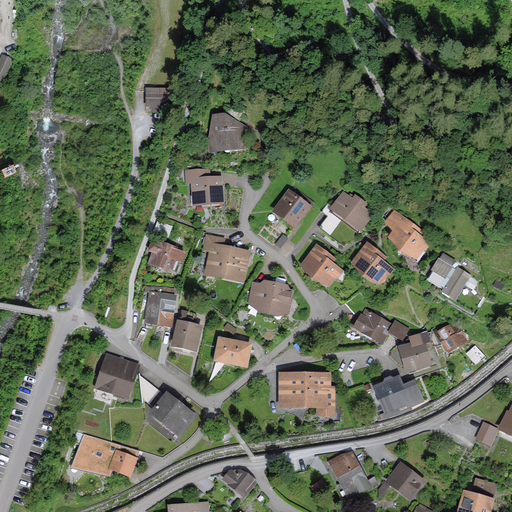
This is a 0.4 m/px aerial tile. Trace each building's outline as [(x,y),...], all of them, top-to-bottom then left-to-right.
[(3,56),(0,62),(0,86),(12,60),(3,56)] [(153,105),(153,112),(170,112),(170,106),(173,106),(173,92),(147,91),(147,105),(153,105)] [(246,110),(232,102),(228,108),(242,117),(246,110)] [(248,139),(247,139),(247,130),(223,116),(223,117),(214,118),(210,139),(209,139),(211,159),(211,157),(220,156),(221,158),(220,148),(233,147),(234,150),(249,148),(248,139)] [(194,182),(195,203),(211,202),(211,199),(221,198),(220,181),(209,182),(207,170),(187,172),(187,183),(194,182)] [(307,208),(312,202),(294,189),(289,195),(288,194),(275,211),(295,226),(308,209),(307,208)] [(335,210),(344,216),(341,220),(355,231),(359,227),(369,214),(362,209),(365,205),(343,189),(339,195),(343,198),(335,210)] [(397,231),(393,237),(400,243),(399,244),(399,247),(409,254),(410,253),(415,257),(421,249),(423,249),(427,244),(417,236),(420,232),(394,214),(389,221),(393,224),(392,225),(392,228),(397,231)] [(168,238),(172,227),(160,222),(156,234),(168,238)] [(279,248),(286,238),(283,235),(275,245),(279,248)] [(205,250),(212,252),(208,273),(233,278),(234,275),(242,277),(246,257),(223,252),(224,249),(222,248),(224,241),(208,238),(205,250)] [(154,253),(150,264),(171,271),(173,267),(170,266),(172,260),(181,263),(184,254),(153,242),(149,251),(154,253)] [(356,262),(363,268),(362,269),(363,272),(372,279),(373,278),(378,282),(384,274),(387,274),(390,269),(380,262),(383,258),(379,255),(382,252),(376,246),(373,250),(368,246),(356,262)] [(305,264),(313,270),(312,272),(312,274),(322,281),(322,280),(328,284),(335,275),(340,279),(340,280),(342,282),(348,274),(341,269),(339,271),(330,264),(333,260),(330,258),(332,255),(325,250),(323,253),(317,248),(305,264)] [(431,271),(433,272),(427,280),(444,291),(442,294),(455,301),(470,276),(457,268),(456,270),(438,259),(431,271)] [(269,289),(255,286),(251,304),(259,310),(270,313),(271,310),(286,313),(291,294),(285,292),(286,288),(270,285),(269,289)] [(153,322),(158,323),(162,295),(164,288),(164,287),(145,286),(144,292),(151,293),(146,321),(153,322)] [(164,288),(162,295),(158,323),(171,325),(175,297),(173,297),(174,290),(164,288)] [(360,293),(345,304),(356,316),(361,308),(365,310),(370,301),(360,293)] [(365,310),(361,308),(356,316),(351,325),(383,344),(388,334),(399,342),(410,338),(409,329),(395,321),(393,326),(366,310),(366,311),(365,310)] [(181,313),(174,345),(196,350),(200,329),(188,326),(190,320),(195,321),(196,316),(181,313)] [(435,331),(429,333),(433,344),(441,341),(447,351),(467,340),(460,326),(448,323),(435,331)] [(410,339),(410,338),(399,342),(407,370),(428,363),(430,367),(438,364),(432,347),(434,346),(433,344),(429,333),(410,339)] [(250,346),(220,340),(216,360),(246,366),(248,354),(250,354),(251,350),(249,349),(250,346)] [(102,378),(99,388),(126,397),(129,387),(132,388),(134,381),(132,380),(135,370),(108,361),(104,371),(102,370),(99,377),(102,378)] [(285,378),(285,404),(318,404),(319,414),(331,414),(331,416),(332,416),(332,391),(328,391),(327,378),(325,378),(325,372),(310,372),(306,373),(306,378),(285,378)] [(142,399),(157,411),(155,414),(178,432),(193,412),(177,400),(174,403),(167,398),(166,399),(140,378),(140,375),(139,375),(141,403),(143,403),(142,399)] [(421,401),(414,383),(402,389),(398,379),(393,381),(393,380),(390,379),(385,381),(384,383),(385,385),(376,389),(387,413),(379,416),(380,420),(389,418),(411,410),(409,406),(421,401)] [(511,415),(511,417),(508,416),(503,429),(511,433),(511,415)] [(490,445),(497,430),(484,424),(477,439),(490,445)] [(107,458),(104,465),(128,474),(130,467),(133,468),(135,460),(139,461),(141,455),(116,445),(110,460),(107,458)] [(330,462),(350,499),(377,483),(374,478),(366,482),(351,456),(341,456),(330,462)] [(392,478),(389,482),(410,497),(422,482),(402,466),(398,471),(395,470),(390,477),(392,478)] [(231,472),(224,480),(245,497),(255,483),(240,470),(234,471),(231,472)] [(327,489),(322,481),(312,488),(317,495),(327,489)] [(478,481),(475,493),(476,493),(491,497),(494,486),(478,481)] [(385,482),(379,490),(379,496),(389,485),(385,482)] [(475,497),(476,493),(475,493),(468,491),(461,511),(486,511),(490,502),(481,498),(480,499),(475,497)] [(216,511),(213,511),(207,511),(207,504),(208,504),(208,503),(171,506),(171,511),(216,511)]
